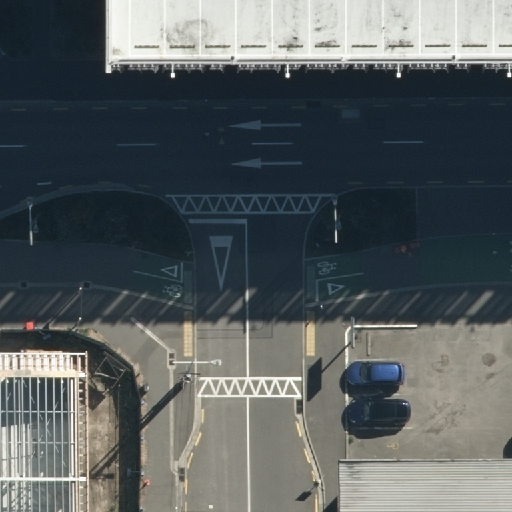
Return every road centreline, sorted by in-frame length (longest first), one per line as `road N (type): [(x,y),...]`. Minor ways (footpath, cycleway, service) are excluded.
road 1 (unclassified): [(246,142),(250,511)]
road 2 (secondary): [(511,140),(246,142)]
road 3 (secondary): [(246,142),(94,142),(0,154)]
